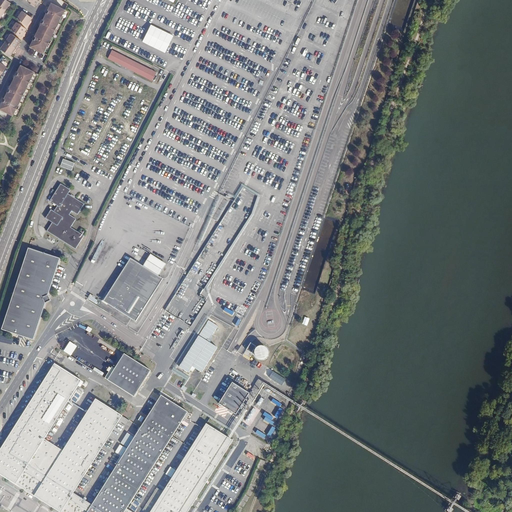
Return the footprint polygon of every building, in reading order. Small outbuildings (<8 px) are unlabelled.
[(0,0),(0,7),(6,11),(11,3),(6,0),(0,0)] [(46,13),(48,14),(45,20),(43,19),(42,21),(41,23),(43,24),(36,37),(35,36),(34,37),(33,39),(35,40),(31,47),(45,54),(66,10),(53,3),(49,10),(48,10),(47,11),(46,13)] [(23,12),(18,19),(28,27),(30,24),(29,23),(32,19),(23,12)] [(17,22),(12,30),(23,38),(25,35),(24,34),(27,29),(17,22)] [(174,36),(151,24),(143,42),(166,53),(174,36)] [(12,34),(6,42),(17,49),(19,46),(18,46),(21,41),(12,34)] [(17,49),(6,42),(1,49),(11,56),(14,51),(15,52),(17,49)] [(156,72),(111,51),(107,58),(152,80),(156,72)] [(145,88),(100,66),(96,74),(141,96),(145,88)] [(7,91),(6,93),(8,94),(4,100),(3,100),(2,101),(1,103),(3,104),(0,109),(0,110),(13,117),(35,74),(21,67),(18,74),(16,73),(15,75),(14,77),(16,77),(9,91),(8,90),(7,91)] [(105,92),(97,89),(90,103),(97,107),(105,92)] [(115,98),(104,117),(111,121),(122,101),(115,98)] [(132,103),(111,146),(119,150),(141,107),(132,103)] [(115,163),(71,141),(67,149),(111,171),(115,163)] [(71,171),(74,163),(63,159),(60,167),(71,171)] [(46,218),(52,223),(47,231),(74,249),(83,236),(70,228),(75,220),(69,216),(71,212),(77,216),(84,205),(75,199),(75,198),(72,195),(71,196),(68,194),(71,191),(61,185),(50,202),(57,207),(54,211),(52,210),(46,218)] [(33,342),(45,305),(51,301),(47,296),(60,259),(27,248),(0,331),(33,342)] [(149,256),(141,268),(129,260),(103,302),(134,322),(161,280),(157,278),(165,265),(149,256)] [(196,369),(204,374),(221,347),(211,341),(220,327),(210,321),(180,368),(192,375),(196,369)] [(64,351),(71,356),(77,346),(70,341),(64,351)] [(261,344),(259,347),(251,342),(245,353),(263,364),(271,350),(261,344)] [(154,371),(127,354),(111,380),(138,396),(154,371)] [(0,454),(0,473),(18,485),(47,440),(72,401),(85,381),(58,364),(52,374),(2,451),(0,454)] [(252,392),(236,382),(222,403),(238,414),(252,392)] [(94,505),(76,493),(63,511),(127,511),(129,509),(175,438),(192,412),(165,395),(144,428),(94,505)] [(65,451),(47,440),(18,485),(60,511),(63,511),(76,493),(125,416),(99,399),(90,412),(65,451)] [(154,511),(133,511),(129,509),(127,511),(191,511),(237,441),(210,424),(194,449),(154,511)] [(264,438),(266,435),(258,430),(256,433),(264,438)] [(120,445),(116,452),(122,456),(127,449),(120,445)] [(172,477),(176,470),(170,467),(166,474),(172,477)]
